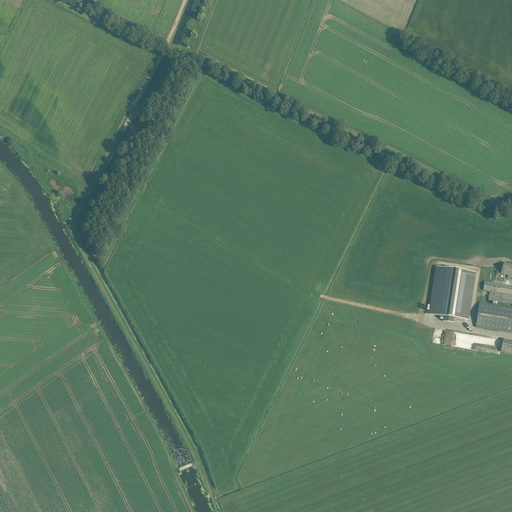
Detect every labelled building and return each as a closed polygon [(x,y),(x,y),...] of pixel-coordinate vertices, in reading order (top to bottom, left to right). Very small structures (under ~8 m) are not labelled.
[(511,265),(504,263),(501,273),(508,275),(507,278),(508,279),(511,279),(511,265)] [(469,320),(475,273),(435,267),(429,314),(443,317),(442,322),(453,323),(454,318),(469,320)] [(511,286),(484,282),(483,290),(511,294),(511,286)] [(487,301),(511,304),(511,296),(489,293),(487,301)] [(511,333),(511,307),(479,302),(476,328),(511,333)] [(511,340),(504,339),(501,352),(511,354),(511,340)]
